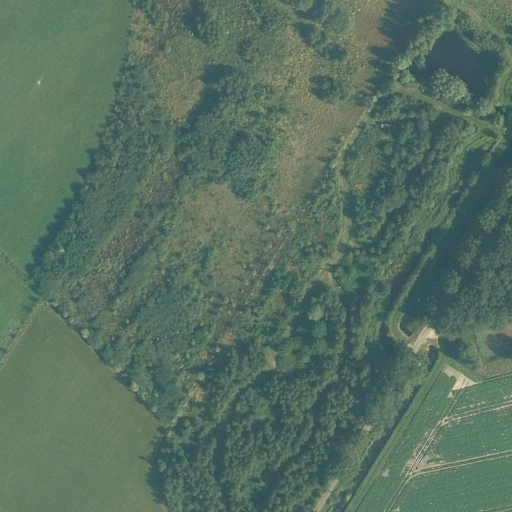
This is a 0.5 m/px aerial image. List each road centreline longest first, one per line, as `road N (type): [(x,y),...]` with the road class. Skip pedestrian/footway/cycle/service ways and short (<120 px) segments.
road 1 (unclassified): [(315,511),(511,190)]
road 2 (track): [(311,290),(345,232),(343,153),(388,93),(413,89),(506,131)]
road 3 (track): [(328,271),(349,309),(339,369),(321,389),(311,431),(274,473),(258,511)]
road 4 (track): [(413,350),(395,334),(393,318),(511,123)]
road 5 (track): [(228,511),(217,460),(224,416),(239,389),(270,367),(311,290)]
road 6 (track): [(342,242),(376,237),(402,202),(445,109)]
